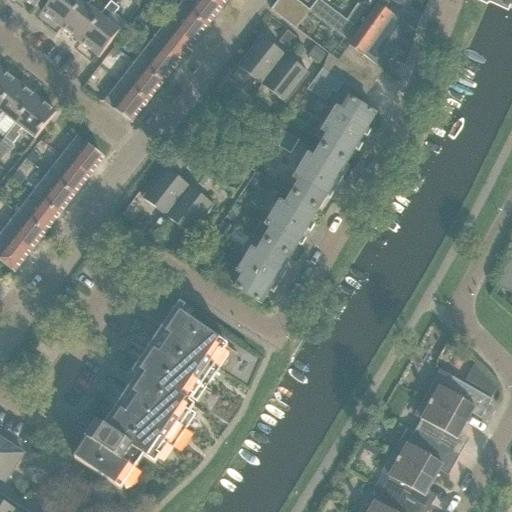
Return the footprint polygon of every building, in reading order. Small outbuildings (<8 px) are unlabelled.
[(23,0),(35,8),(41,0),(23,0)] [(81,2),(80,2),(78,0),(51,0),(41,13),(60,29),(81,2)] [(100,17),(99,17),(87,7),(90,2),(92,3),(95,0),(81,0),(80,2),(81,2),(60,29),(79,43),(100,17)] [(205,29),(220,10),(207,0),(184,0),(178,8),(205,29)] [(207,0),(220,10),(227,0),(207,0)] [(297,16),(305,7),(295,0),(278,0),(277,1),(297,16)] [(339,34),(348,22),(319,0),(318,0),(310,11),(305,7),(297,16),(290,25),(296,30),(309,13),(339,34)] [(361,0),(348,21),(355,27),(366,10),(372,0),(376,0),(377,0),(376,0),(361,0)] [(373,15),(378,7),(380,4),(387,7),(390,1),(402,7),(406,0),(376,0),(377,0),(376,0),(372,0),(366,10),(355,27),(361,31),(373,15)] [(290,25),(297,16),(277,1),(270,10),(290,25)] [(100,17),(79,43),(98,59),(119,32),(105,21),(109,17),(111,18),(119,9),(110,2),(99,17),(100,17)] [(379,69),(380,68),(409,27),(378,7),(373,15),(361,31),(351,44),(350,46),(349,46),(379,69)] [(190,48),(205,29),(178,8),(163,27),(190,48)] [(361,31),(355,27),(348,21),(348,22),(339,34),(351,44),(361,31)] [(176,67),(190,48),(163,27),(149,45),(176,67)] [(288,50),(297,39),(287,31),(278,42),(288,50)] [(133,42),(128,38),(126,37),(119,46),(120,48),(126,52),(133,42)] [(261,86),(284,56),(261,38),(238,68),(261,86)] [(161,85),(176,67),(149,45),(134,64),(161,85)] [(383,71),(380,68),(379,69),(349,46),(337,62),(328,55),(322,69),(343,84),(363,99),(383,71)] [(315,47),(314,49),(307,57),(318,65),(325,55),(315,47)] [(284,56),(261,86),(284,104),(308,74),(284,56)] [(109,75),(115,67),(105,59),(99,67),(109,75)] [(146,104),(161,85),(134,64),(119,83),(146,104)] [(336,94),(343,84),(322,69),(307,90),(326,102),(332,91),(336,94)] [(0,104),(17,83),(0,70),(0,104)] [(15,125),(36,98),(17,83),(0,104),(0,121),(1,121),(0,120),(0,117),(2,114),(15,124),(15,125)] [(131,124),(146,104),(119,83),(104,103),(131,124)] [(15,125),(15,124),(0,143),(0,160),(20,136),(17,134),(21,129),(35,140),(55,114),(36,98),(15,125)] [(250,251),(236,275),(242,278),(234,290),(261,306),(375,116),(348,100),(341,113),(336,110),(329,121),(326,119),(319,130),(322,132),(321,133),(327,136),(312,160),(307,157),(307,158),(302,155),(296,165),(300,168),(293,180),(298,183),(292,195),(281,188),(273,201),(279,204),(266,226),(260,222),(252,236),(245,248),(250,251)] [(290,154),(298,140),(281,130),(272,144),(290,154)] [(58,155),(88,178),(103,159),(73,135),(58,155)] [(73,197),(88,178),(58,155),(43,174),(73,197)] [(166,218),(189,188),(165,170),(142,199),(166,218)] [(59,216),(73,197),(43,174),(28,192),(59,216)] [(189,188),(166,218),(189,236),(212,206),(189,188)] [(44,235),(59,216),(28,192),(14,211),(44,235)] [(0,230),(29,254),(44,235),(14,211),(0,228),(0,230)] [(0,261),(14,273),(29,254),(0,230),(0,261)] [(511,277),(511,254),(503,273),(496,287),(504,291),(511,277)] [(148,315),(154,306),(148,302),(142,311),(148,315)] [(96,447),(86,441),(73,459),(120,491),(123,486),(128,489),(138,473),(133,470),(143,457),(154,465),(158,459),(163,463),(195,415),(190,411),(194,406),(189,402),(191,398),(196,402),(228,355),(223,352),(227,346),(179,314),(139,372),(144,376),(107,431),(96,447)] [(136,333),(142,324),(136,320),(130,329),(136,333)] [(123,352),(129,343),(123,339),(117,348),(123,352)] [(115,375),(121,366),(115,362),(109,371),(115,375)] [(423,400),(466,424),(474,409),(483,414),(491,400),(440,371),(423,400)] [(102,394),(108,385),(102,381),(96,390),(102,394)] [(90,412),(96,403),(90,399),(84,408),(90,412)] [(457,439),(466,424),(423,400),(414,416),(423,421),(416,434),(458,458),(466,444),(457,439)] [(96,447),(107,431),(95,423),(84,439),(86,441),(96,447)] [(451,471),(458,458),(416,434),(409,446),(400,441),(391,458),(433,482),(442,466),(451,471)] [(0,480),(4,483),(23,454),(0,439),(0,480)] [(424,496),(433,482),(391,458),(382,474),(390,479),(383,491),(419,511),(427,511),(434,502),(424,496)] [(419,511),(383,491),(376,504),(368,499),(360,511),(419,511)] [(0,511),(15,511),(19,507),(0,495),(0,511)]
